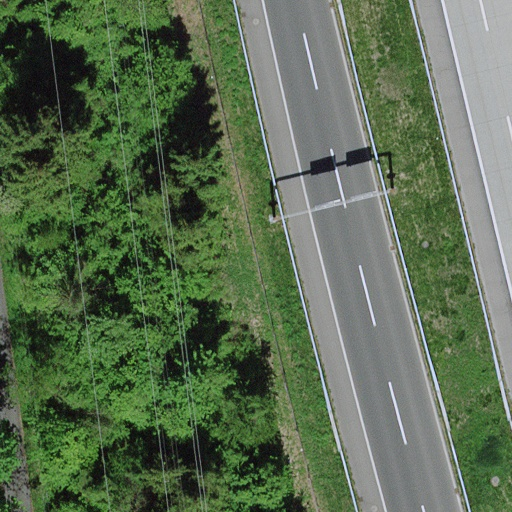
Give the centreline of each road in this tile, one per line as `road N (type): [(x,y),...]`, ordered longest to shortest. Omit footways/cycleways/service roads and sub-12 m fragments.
road 1 (motorway): [(298,0),(424,511)]
road 2 (track): [(20,511),(0,349)]
road 3 (motorway): [(481,0),(511,128)]
